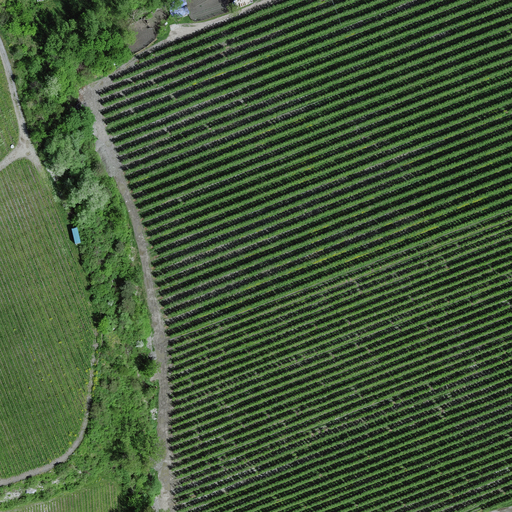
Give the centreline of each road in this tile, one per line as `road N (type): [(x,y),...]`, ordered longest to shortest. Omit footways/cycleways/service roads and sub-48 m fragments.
road 1 (track): [(274,0),(173,32),(95,93),(152,279),(171,511)]
road 2 (track): [(0,43),(24,142),(0,168)]
